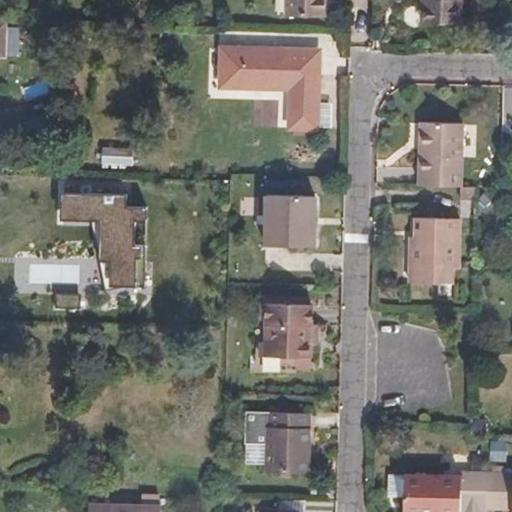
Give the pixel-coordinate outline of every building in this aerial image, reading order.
[(285,0),(286,15),(316,14),(316,2),(315,0),(285,0)] [(454,29),(454,0),(417,0),(416,28),(436,29),(454,29)] [(313,88),(314,51),(211,50),(211,90),(281,91),(280,127),(313,128),(313,88)] [(99,72),(97,108),(130,110),(132,74),(99,72)] [(416,148),(415,189),(448,189),(456,190),(457,124),(416,123),(416,148)] [(463,208),(463,190),(456,190),(448,189),(448,208),(463,208)] [(104,221),(103,294),(150,295),(151,245),(136,245),(137,219),(149,219),(150,204),(130,203),(130,191),(60,190),(60,220),(104,221)] [(309,225),(310,197),(259,196),(258,247),(309,248),(309,225)] [(452,269),(453,218),(414,218),(414,242),(408,242),(407,281),(431,281),(431,296),(445,296),(445,269),(452,269)] [(102,256),(17,257),(17,291),(55,291),(55,307),(83,307),(83,293),(102,293),(102,256)] [(251,357),(272,357),(288,357),(288,366),(288,370),(305,370),(306,337),(306,305),(253,305),(253,324),(257,324),(257,345),(251,344),(251,357)] [(288,357),(272,357),(272,366),(288,366),(288,357)] [(305,432),(306,413),(262,412),(260,472),(298,473),(298,448),(305,449),(305,432)] [(449,511),(461,511),(473,511),(476,468),(451,467),(450,477),(400,475),(398,511),(449,511)] [(476,468),(473,511),(511,511),(511,477),(509,478),(510,470),(476,468)] [(179,511),(179,501),(167,500),(166,511),(179,511)]
